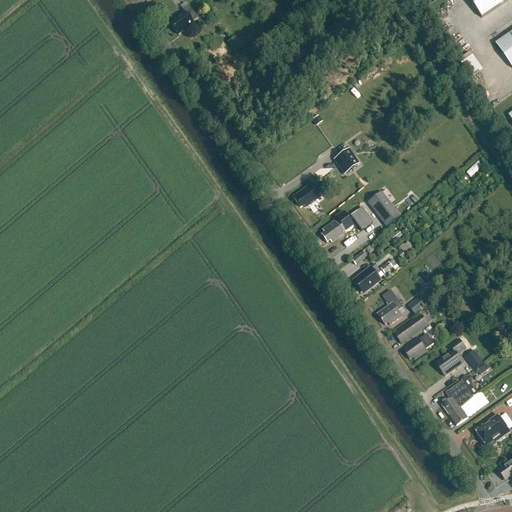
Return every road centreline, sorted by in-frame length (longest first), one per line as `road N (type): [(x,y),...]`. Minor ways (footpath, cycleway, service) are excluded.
road 1 (unclassified): [(489,511),(472,473),(152,26)]
road 2 (track): [(511,173),(389,0)]
